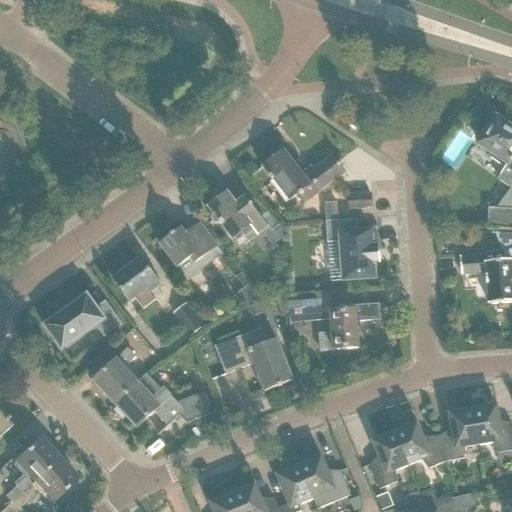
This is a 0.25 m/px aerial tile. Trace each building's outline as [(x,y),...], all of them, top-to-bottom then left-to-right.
[(510,184),(511,186),(495,210),(489,209),(488,228),(511,229),(511,129),(496,118),(478,145),(493,155),(491,158),(505,168),(500,176),(501,176),(498,180),(508,187),(510,184)] [(301,174),(284,151),(262,168),(273,182),(274,181),(290,201),(297,196),(304,204),(345,174),(346,174),(332,156),(331,157),(332,157),(314,170),(311,167),(301,174)] [(236,204),(228,194),(220,199),(219,198),(210,205),(211,206),(208,208),(213,215),(211,220),(215,225),(220,224),(232,240),(249,226),(257,236),(261,232),(272,246),(282,239),(282,229),(279,225),(270,232),(267,228),(252,206),(253,206),(251,203),(250,204),(245,197),(236,204)] [(350,210),(372,208),(371,194),(349,196),(350,210)] [(357,233),(357,221),(356,220),(326,222),(327,243),(341,242),(343,282),(375,279),(374,264),(379,263),(378,247),(373,247),(372,232),(357,233)] [(218,247),(199,224),(185,235),(181,229),(160,245),(179,269),(192,259),(196,265),(218,247)] [(511,234),(495,233),(503,254),(460,258),(462,276),(486,273),(489,305),(511,303),(511,234)] [(161,285),(141,259),(134,264),(131,260),(124,265),(127,269),(113,280),(129,303),(135,298),(143,310),(155,300),(150,293),(161,285)] [(244,289),(237,293),(246,306),(259,297),(250,285),(244,289)] [(290,323),(325,321),(324,308),(331,307),(330,292),(288,295),(288,302),(277,306),(285,323),(290,321),(290,323)] [(95,309),(87,298),(54,321),(52,319),(43,326),(50,335),(51,334),(63,350),(96,326),(104,338),(122,325),(106,302),(95,309)] [(256,305),(245,309),(249,319),(260,314),(264,313),(260,303),(256,305)] [(393,328),(391,304),(354,307),(354,311),(330,313),(332,351),(358,349),(356,323),(379,321),(380,328),(393,328)] [(194,334),(205,326),(191,308),(180,315),(194,334)] [(267,343),(261,329),(215,347),(226,375),(254,364),(265,393),(293,382),(277,340),(267,343)] [(115,405),(140,381),(126,367),(135,358),(128,350),(116,361),(93,382),(115,405)] [(146,375),(140,381),(115,405),(137,429),(165,402),(178,416),(179,415),(187,424),(188,423),(210,415),(201,393),(178,403),(164,388),(161,391),(146,375)] [(473,410),(479,446),(493,444),(497,453),(497,454),(511,451),(511,424),(500,427),(497,406),(473,410)] [(465,448),(479,446),(473,410),(449,414),(453,435),(438,437),(446,462),(465,459),(465,458),(465,448)] [(0,436),(11,426),(7,421),(9,419),(7,418),(5,419),(0,413),(0,436)] [(446,462),(438,437),(425,443),(417,424),(395,433),(409,466),(421,461),(428,469),(428,470),(446,462)] [(396,472),(409,466),(395,433),(372,442),(381,461),(369,466),(380,490),(397,483),(397,482),(396,472)] [(31,485),(58,460),(39,439),(15,462),(26,474),(23,477),(31,485)] [(313,500),(317,510),(351,496),(340,472),(329,476),(321,457),(299,467),(313,500)] [(58,460),(31,485),(38,493),(41,490),(53,503),(77,480),(58,460)] [(300,505),(313,500),(299,467),(277,476),(289,505),(278,509),(278,511),(301,511),(300,505)] [(278,511),(278,509),(274,500),(263,504),(255,485),(233,494),(239,511),(278,511)] [(452,486),(441,490),(445,498),(456,494),(452,486)] [(11,503),(22,493),(16,487),(5,497),(11,503)] [(11,503),(1,511),(14,511),(28,500),(22,493),(11,503)] [(239,511),(233,494),(210,504),(213,511),(239,511)] [(376,498),(382,511),(393,506),(387,494),(376,498)] [(454,511),(451,497),(420,505),(421,511),(454,511)]
